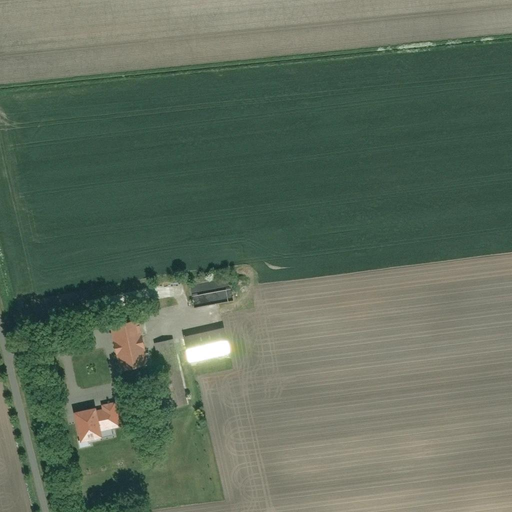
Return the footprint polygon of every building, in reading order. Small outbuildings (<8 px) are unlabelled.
[(190,285),(194,309),(235,302),(231,278),(190,285)] [(109,326),(120,372),(148,365),(136,319),(109,326)] [(184,335),(189,361),(230,354),(225,328),(184,335)] [(175,342),(152,347),(165,409),(188,405),(175,342)] [(74,412),(80,442),(101,437),(100,431),(120,427),(114,402),(102,405),(102,409),(97,410),(96,407),(74,412)]
